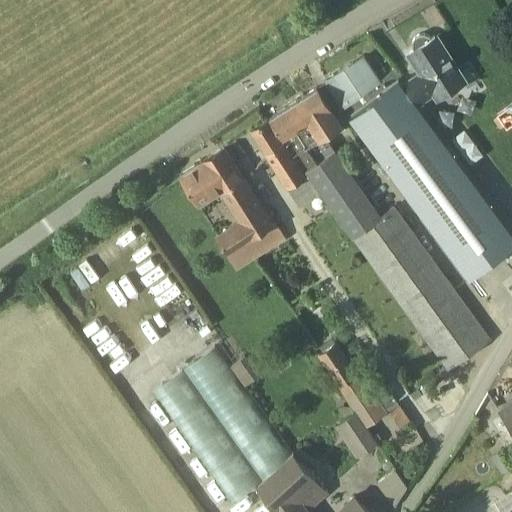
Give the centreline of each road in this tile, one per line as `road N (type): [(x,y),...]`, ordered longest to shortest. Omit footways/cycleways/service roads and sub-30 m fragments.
road 1 (residential): [(0,257),(392,0)]
road 2 (unclassified): [(404,511),(511,334)]
